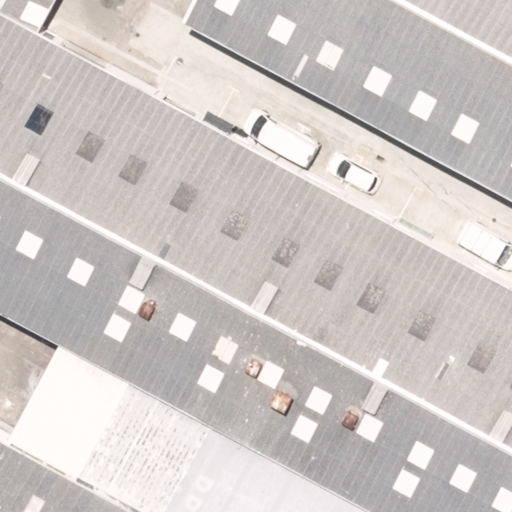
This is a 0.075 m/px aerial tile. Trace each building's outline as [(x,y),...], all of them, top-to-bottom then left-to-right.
[(511,511),(511,269),(55,25),(7,0),(0,0),(0,293),(79,337),(405,511),(511,511)] [(7,0),(55,25),(68,0),(7,0)] [(511,0),(213,0),(204,19),(511,184),(511,0)] [(405,511),(79,337),(28,434),(173,511),(405,511)] [(0,511),(173,511),(28,434),(0,419),(0,511)]
